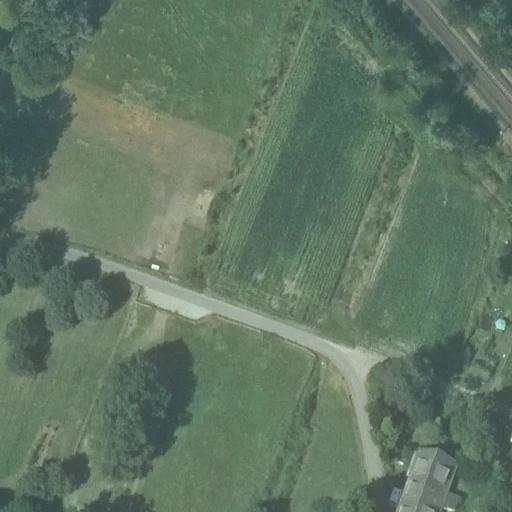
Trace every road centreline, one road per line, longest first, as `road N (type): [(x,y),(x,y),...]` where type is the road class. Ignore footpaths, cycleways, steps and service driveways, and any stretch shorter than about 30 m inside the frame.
road 1 (unknown): [(327,349),(511,409)]
road 2 (unknown): [(327,349),(377,511)]
